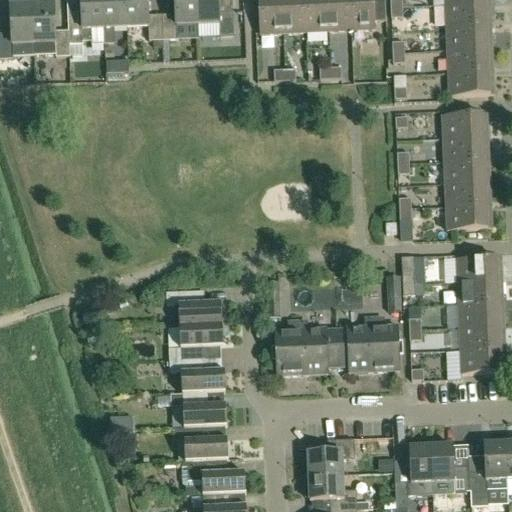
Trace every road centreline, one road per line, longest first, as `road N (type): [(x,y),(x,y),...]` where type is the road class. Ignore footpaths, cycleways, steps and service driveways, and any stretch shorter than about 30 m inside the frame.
road 1 (residential): [(279,418),(511,411)]
road 2 (residential): [(279,418),(251,388),(250,262)]
